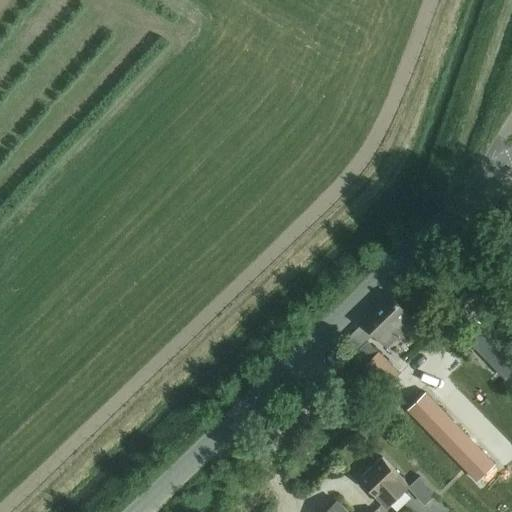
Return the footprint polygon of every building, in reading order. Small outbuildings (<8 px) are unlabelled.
[(416,322),(398,304),(390,296),(373,312),(364,321),(364,322),(348,338),(358,348),(374,332),(387,345),(396,336),(400,339),(416,322)] [(511,354),(482,324),(467,339),(508,379),(511,375),(511,354)] [(400,373),(378,351),(361,368),(383,390),(400,373)] [(429,393),(413,410),(486,478),(502,461),(429,393)] [(385,504),(407,484),(382,458),(361,478),(385,504)] [(348,511),(337,501),(325,511),(348,511)]
